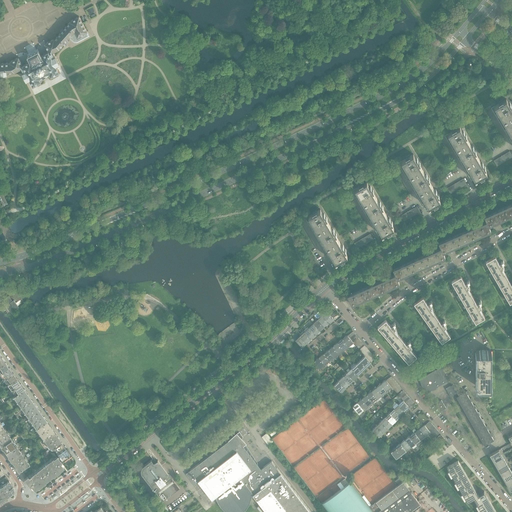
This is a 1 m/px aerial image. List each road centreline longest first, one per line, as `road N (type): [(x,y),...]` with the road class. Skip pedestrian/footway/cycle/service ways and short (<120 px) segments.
road 1 (secondary): [(0,274),(172,208),(388,107),(467,38)]
road 2 (secondary): [(459,32),(376,98),(84,233),(0,262)]
road 3 (residential): [(338,277),(511,179)]
road 4 (residential): [(511,230),(410,288),(361,331)]
road 5 (residential): [(86,463),(0,341)]
road 6 (residential): [(424,405),(511,505)]
road 7 (residential): [(95,477),(197,398)]
road 8 (residential): [(216,383),(310,301)]
